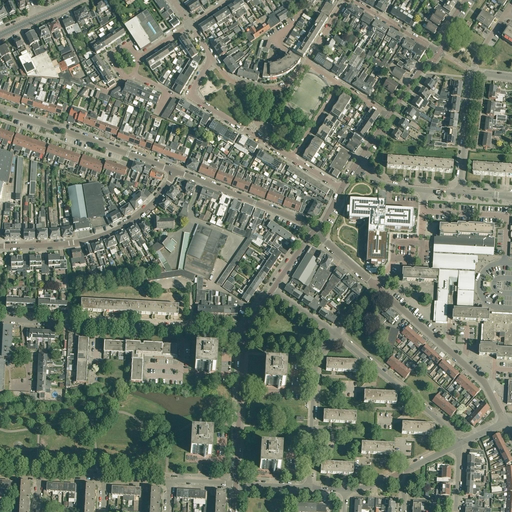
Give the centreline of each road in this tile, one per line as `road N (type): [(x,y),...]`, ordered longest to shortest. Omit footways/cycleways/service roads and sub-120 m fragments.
road 1 (unclassified): [(243,332),(0,318)]
road 2 (residential): [(173,170),(121,228),(67,245),(0,248)]
road 3 (unclassified): [(504,422),(484,381),(376,286)]
road 4 (residential): [(173,170),(0,110)]
road 5 (residential): [(456,445),(334,333)]
road 6 (residential): [(211,58),(191,95),(292,158)]
road 7 (unclassified): [(307,488),(314,368),(334,333)]
road 8 (residential): [(313,232),(173,170)]
road 9 (unclassified): [(234,484),(243,332)]
